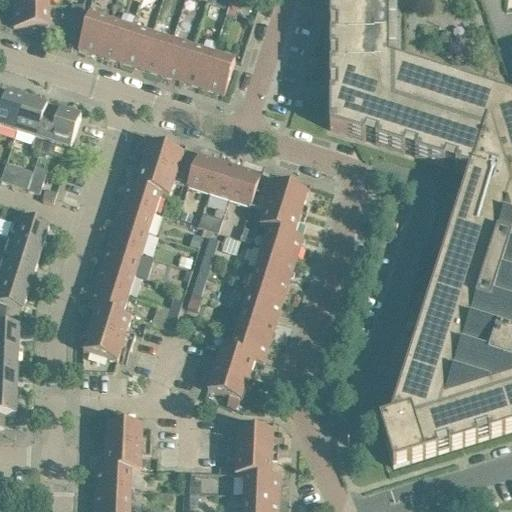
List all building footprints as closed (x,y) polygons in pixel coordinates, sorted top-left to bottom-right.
[(50,8),(49,0),(13,0),(14,8),(50,8)] [(329,0),(330,87),(337,87),(397,87),(397,67),(396,0),(329,0)] [(236,22),(240,7),(231,4),(226,19),(236,22)] [(49,30),(49,10),(50,8),(14,8),(14,30),(49,30)] [(84,11),(84,8),(72,8),(72,20),(82,20),(83,15),(84,11)] [(511,15),(506,16),(503,43),(511,52),(511,15)] [(99,58),(110,24),(89,17),(78,52),(99,58)] [(119,65),(130,31),(110,24),(99,58),(119,65)] [(141,71),(151,37),(130,31),(119,65),(141,71)] [(161,78),(172,44),(151,37),(141,71),(161,78)] [(183,85),(193,51),(172,44),(161,78),(183,85)] [(202,91),(213,57),(193,51),(183,85),(202,91)] [(235,64),(213,57),(202,91),(224,98),(235,64)] [(337,98),(330,98),(330,132),(365,143),(367,136),(378,140),(375,147),(404,156),(407,149),(417,152),(415,159),(444,169),(447,162),(457,165),(455,172),(471,177),(418,342),(413,342),(408,343),(404,346),(401,350),(399,355),(399,360),(401,364),(404,368),(409,371),(392,421),(379,425),(393,470),(511,433),(511,103),(506,102),(504,109),(494,105),(496,99),(467,89),(465,96),(454,93),(456,86),(427,76),(425,83),(414,80),(417,73),(397,67),(397,87),(337,87),(337,98)] [(0,128),(17,134),(27,103),(6,96),(4,103),(0,101),(0,128)] [(47,109),(27,103),(17,134),(36,140),(32,153),(41,155),(52,118),(45,116),(47,109)] [(71,152),(81,120),(60,113),(58,120),(52,118),(41,155),(48,158),(52,146),(71,152)] [(179,171),(183,157),(149,146),(143,165),(138,164),(137,166),(185,182),(188,174),(179,171)] [(211,198),(220,164),(198,157),(187,190),(211,198)] [(232,204),(241,171),(220,164),(211,198),(232,204)] [(183,189),(185,182),(137,166),(137,169),(142,171),(136,187),(161,195),(161,197),(171,201),(176,186),(183,189)] [(28,194),(34,177),(6,168),(1,185),(28,194)] [(40,197),(46,178),(47,174),(36,170),(34,177),(28,194),(40,197)] [(250,210),(261,177),(241,171),(232,204),(250,210)] [(154,217),(161,197),(161,195),(136,187),(128,185),(121,207),(154,217)] [(308,197),(273,186),(268,200),(260,197),(257,205),(306,220),(307,217),(302,215),(308,197)] [(54,208),(57,196),(46,193),(42,204),(54,208)] [(306,220),(257,205),(255,212),(265,215),(261,228),(269,231),(270,230),(295,238),(300,221),(306,223),(306,220)] [(148,238),(154,217),(121,207),(114,227),(148,238)] [(22,221),(23,217),(4,211),(0,223),(13,227),(8,240),(43,251),(49,230),(22,221)] [(199,231),(219,237),(223,223),(203,217),(199,231)] [(142,258),(148,238),(114,227),(108,248),(142,258)] [(304,241),(295,238),(270,230),(269,231),(263,251),(297,261),(304,241)] [(36,271),(43,251),(8,240),(2,261),(36,271)] [(210,242),(206,254),(215,257),(218,245),(210,242)] [(135,279),(142,258),(108,248),(101,270),(135,279)] [(291,281),(297,261),(263,251),(257,270),(291,281)] [(207,281),(215,257),(206,254),(199,278),(207,281)] [(36,271),(2,261),(0,260),(0,282),(30,292),(36,271)] [(128,300),(135,279),(101,270),(94,290),(128,300)] [(284,303),(291,281),(257,270),(249,293),(284,303)] [(178,285),(186,288),(190,277),(182,274),(178,285)] [(201,300),(207,281),(199,278),(192,297),(201,300)] [(23,314),(30,292),(0,282),(0,318),(6,319),(20,321),(21,314),(23,314)] [(122,319),(128,300),(94,290),(88,311),(96,314),(122,322),(122,319)] [(277,325),(284,303),(249,293),(243,314),(277,325)] [(174,302),(170,314),(179,317),(183,305),(174,302)] [(131,322),(123,319),(122,319),(122,322),(96,314),(91,331),(86,329),(85,331),(134,346),(136,339),(127,336),(131,322)] [(173,336),(179,317),(170,314),(164,333),(173,336)] [(271,344),(277,325),(243,314),(237,333),(271,344)] [(19,330),(20,321),(6,319),(0,318),(0,351),(19,352),(20,330),(19,330)] [(131,355),(134,346),(85,331),(84,334),(90,336),(83,355),(118,365),(122,352),(131,355)] [(263,367),(271,344),(237,333),(230,354),(229,356),(255,364),(263,367)] [(0,372),(18,374),(19,352),(0,351),(0,372)] [(249,381),(255,364),(229,356),(230,354),(221,351),(217,365),(208,362),(206,369),(254,384),(255,382),(249,381)] [(253,388),(254,384),(206,369),(203,378),(212,380),(208,394),(230,401),(227,409),(238,412),(240,404),(242,405),(248,386),(253,388)] [(0,395),(17,396),(18,374),(0,372),(0,395)] [(16,418),(17,396),(0,395),(0,431),(4,431),(4,417),(16,418)] [(142,444),(143,429),(107,428),(106,448),(101,447),(100,451),(151,453),(151,444),(142,444)] [(273,435),(237,433),(237,448),(228,447),(227,456),(278,458),(278,455),(272,455),(273,435)] [(141,460),(151,461),(151,453),(100,451),(100,453),(106,453),(105,471),(132,472),(132,474),(141,475),(141,460)] [(278,461),(278,458),(227,456),(227,464),(236,464),(235,479),(245,479),(245,477),(271,478),(272,460),(278,461)] [(131,495),(132,474),(132,472),(105,471),(96,470),(95,493),(131,495)] [(280,478),(271,478),(245,477),(245,479),(244,501),(279,502),(280,478)] [(130,511),(131,495),(95,493),(94,511),(130,511)] [(278,511),(279,502),(244,501),(243,511),(278,511)]
